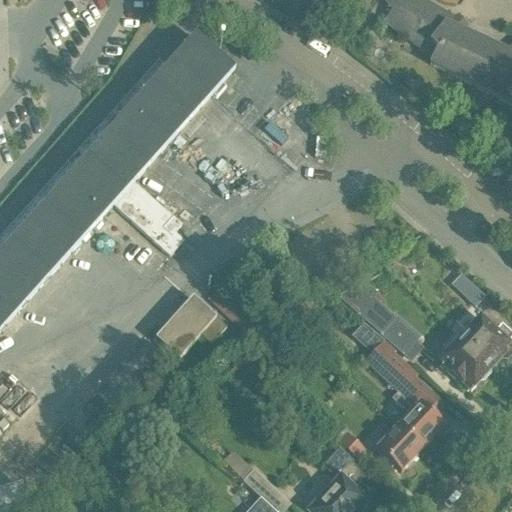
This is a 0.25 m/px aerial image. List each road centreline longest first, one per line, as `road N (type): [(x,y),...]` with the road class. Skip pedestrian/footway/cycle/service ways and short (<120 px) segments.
road 1 (residential): [(301,59),(257,23),(199,1),(0,225)]
road 2 (residential): [(301,59),(384,175)]
road 3 (residential): [(414,141),(327,69),(301,59)]
